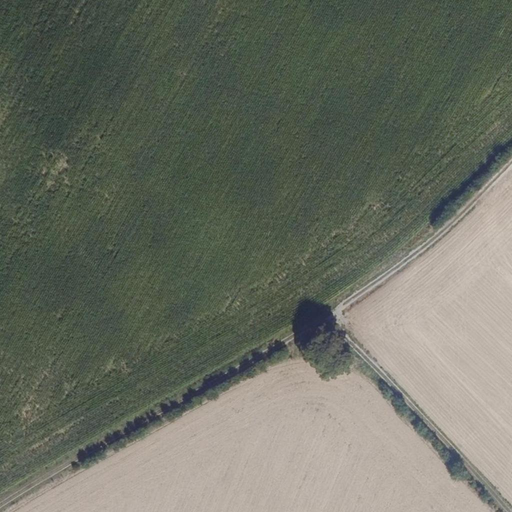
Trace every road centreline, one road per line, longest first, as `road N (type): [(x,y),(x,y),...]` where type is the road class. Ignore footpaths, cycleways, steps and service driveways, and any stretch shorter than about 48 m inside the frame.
road 1 (track): [(0,505),(54,465),(325,321)]
road 2 (track): [(325,321),(510,511)]
road 3 (track): [(325,321),(422,251),(511,162)]
